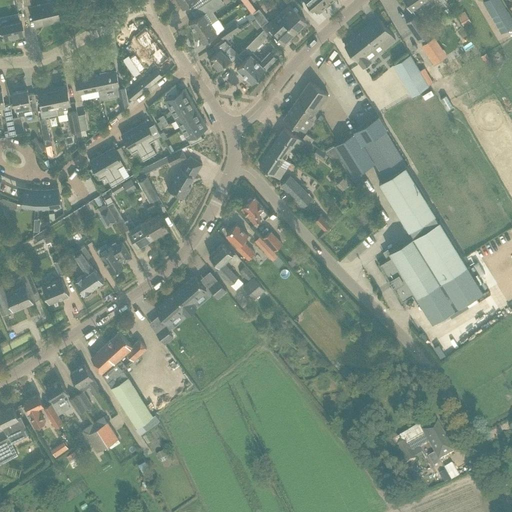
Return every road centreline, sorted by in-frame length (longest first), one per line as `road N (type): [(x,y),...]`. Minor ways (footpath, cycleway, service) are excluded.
road 1 (unclassified): [(511,506),(425,356),(233,163)]
road 2 (tertiary): [(0,382),(162,274),(202,227),(233,163)]
road 3 (residential): [(188,68),(67,170),(55,178),(26,176)]
road 4 (tertiary): [(231,129),(362,0)]
road 5 (residential): [(0,63),(49,57),(152,2)]
